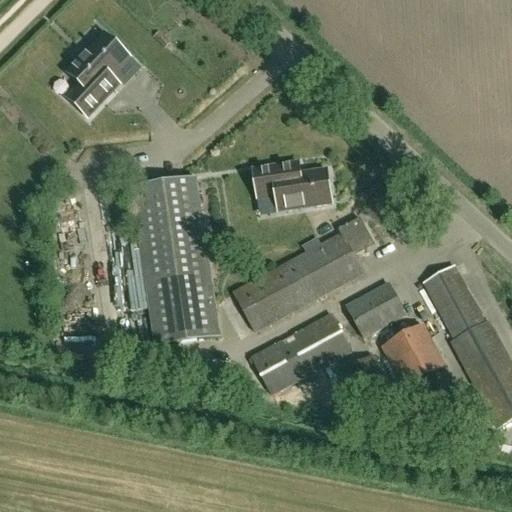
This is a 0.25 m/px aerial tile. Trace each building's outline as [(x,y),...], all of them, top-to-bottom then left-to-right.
[(68,75),(79,86),(67,100),(88,120),(120,87),(111,79),(130,60),(105,36),(68,75)] [(301,176),(299,165),(254,172),(258,201),(277,198),(279,214),(333,206),(327,172),(301,176)] [(155,348),(220,339),(196,180),(132,189),(155,348)] [(316,235),(333,230),(329,215),(312,220),(316,235)] [(372,248),(375,247),(361,220),(339,231),(342,236),(321,247),(305,255),(233,295),(254,334),(364,275),(354,257),(372,248)] [(422,285),(453,343),(450,345),(498,432),(511,424),(511,363),(490,323),(486,325),(455,268),(422,285)] [(25,285),(5,286),(6,314),(26,313),(25,285)] [(362,340),(406,316),(389,285),(345,308),(362,340)] [(271,398),(353,355),(332,316),(250,359),(271,398)] [(381,349),(404,393),(425,435),(468,412),(424,326),(381,349)] [(365,417),(397,401),(374,356),(333,377),(346,403),(356,399),(365,417)]
